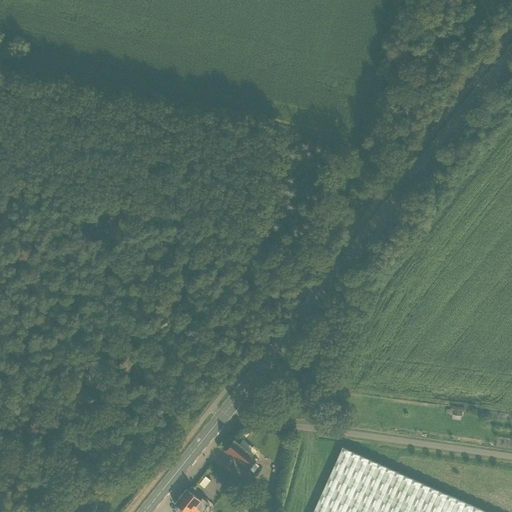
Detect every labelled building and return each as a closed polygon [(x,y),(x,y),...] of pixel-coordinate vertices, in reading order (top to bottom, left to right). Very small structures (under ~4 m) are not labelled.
[(234,440),(225,450),(248,469),(254,462),(251,460),(254,456),(234,440)] [(487,511),(343,448),(313,511),(487,511)] [(199,484),(204,488),(210,480),(205,476),(199,484)] [(270,500),(273,495),(263,488),(259,493),(270,500)] [(175,503),(174,503),(184,511),(201,511),(202,511),(195,506),(200,500),(186,489),(175,503)]
